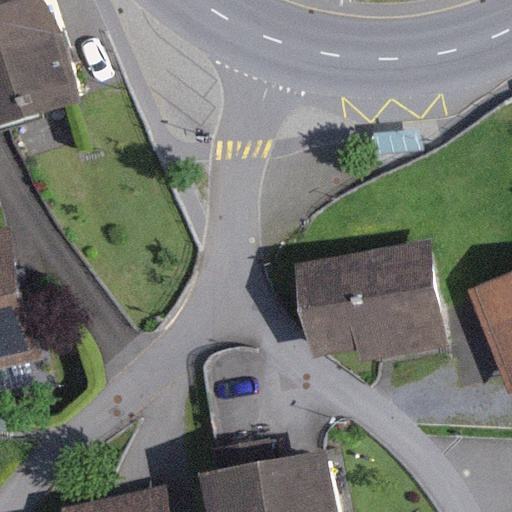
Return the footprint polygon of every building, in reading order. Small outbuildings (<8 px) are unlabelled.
[(109,106),(72,0),(0,0),(0,98),(14,139),(109,106)] [(421,135),(378,136),(379,154),(422,153),(421,135)] [(0,384),(65,367),(29,227),(0,234),(0,384)] [(467,348),(450,236),(306,258),(322,362),(374,354),(375,362),(467,348)] [(511,277),(483,287),(511,366),(511,277)] [(254,351),(222,353),(227,424),(260,422),(254,351)] [(362,511),(353,454),(234,475),(240,511),(362,511)] [(184,511),(179,487),(77,509),(77,511),(184,511)]
